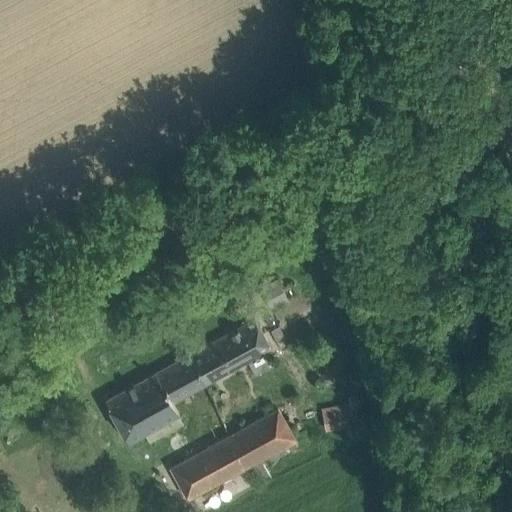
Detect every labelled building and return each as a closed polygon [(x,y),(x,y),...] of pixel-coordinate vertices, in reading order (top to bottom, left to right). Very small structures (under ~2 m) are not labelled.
[(180,359),(197,391),(272,350),(255,318),(180,359)] [(173,404),(197,391),(180,359),(105,400),(130,444),(180,416),(173,404)] [(0,390),(0,409),(13,402),(6,387),(0,390)] [(357,423),(354,402),(321,407),(325,428),(357,423)] [(296,439),(278,406),(170,465),(188,499),(296,439)]
